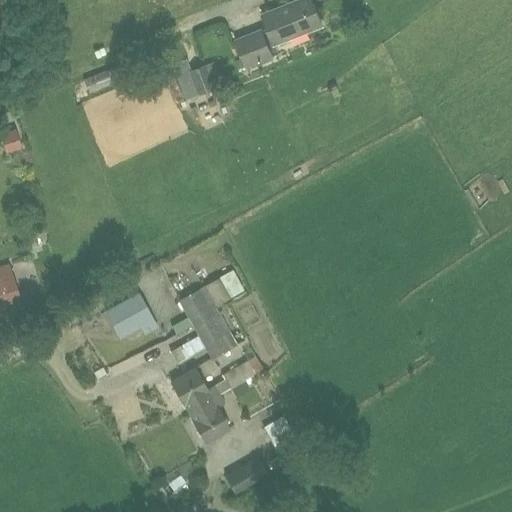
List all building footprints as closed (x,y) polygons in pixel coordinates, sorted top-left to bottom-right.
[(249,65),(272,56),(268,46),(322,24),(311,0),(299,0),(292,3),(265,14),(270,27),(239,40),(249,65)] [(184,99),(213,88),(203,64),(187,70),(188,72),(180,75),(181,79),(177,81),(184,99)] [(14,125),(0,130),(0,136),(5,150),(20,144),(14,125)] [(0,305),(19,299),(8,266),(0,267),(0,305)] [(224,279),(237,299),(249,292),(237,272),(224,279)] [(211,357),(235,344),(205,286),(180,299),(211,357)] [(144,333),(157,325),(138,292),(106,311),(120,336),(139,326),(144,333)] [(262,314),(253,317),(260,337),(269,334),(262,314)] [(182,357),(189,364),(205,349),(198,342),(182,357)] [(222,374),(230,388),(253,374),(247,360),(222,374)] [(224,378),(206,388),(194,367),(170,381),(187,412),(219,394),(229,388),(224,378)] [(219,394),(187,412),(204,442),(228,428),(216,406),(223,402),(219,394)] [(282,414),(262,426),(277,453),(297,441),(288,425),(282,414)] [(279,455),(268,462),(273,471),(284,464),(279,455)] [(234,492),(268,473),(258,456),(224,475),(234,492)]
